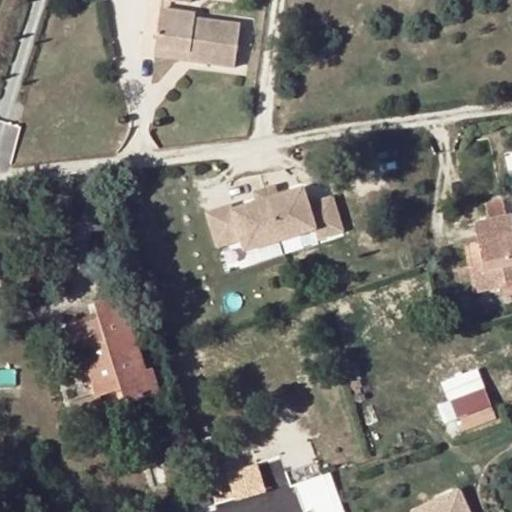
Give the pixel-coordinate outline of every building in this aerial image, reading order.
[(155,13),(152,54),(188,57),(187,68),(234,74),(239,29),(192,24),(193,17),(155,13)] [(150,64),(187,68),(188,57),(152,54),(150,64)] [(344,231),(334,196),(331,195),(308,203),(303,187),(277,195),(257,202),(236,209),(234,204),(231,205),(206,213),(216,247),(218,247),(241,240),(244,251),(246,251),(315,230),(318,240),(319,240),(320,240),(344,232),(344,231)] [(277,195),(274,187),(254,193),(257,202),(277,195)] [(511,285),(511,220),(511,217),(506,218),(502,202),(486,206),(489,222),(474,225),(483,265),(485,272),(474,275),(479,293),(511,285)] [(474,275),(485,272),(483,265),(473,267),(474,275)] [(99,274),(100,303),(123,296),(117,273),(99,274)] [(146,373),(123,296),(100,303),(95,304),(100,321),(64,333),(70,355),(83,351),(96,398),(100,400),(122,392),(126,406),(160,395),(153,371),(146,373)] [(446,377),(461,428),(496,418),(481,367),(446,377)] [(107,425),(100,400),(96,398),(74,406),(83,433),(107,425)] [(236,496),(266,490),(260,463),(231,468),(236,496)] [(311,511),(346,511),(333,469),(301,479),(311,511)] [(456,494),(434,505),(437,511),(460,511),(464,510),(456,494)]
